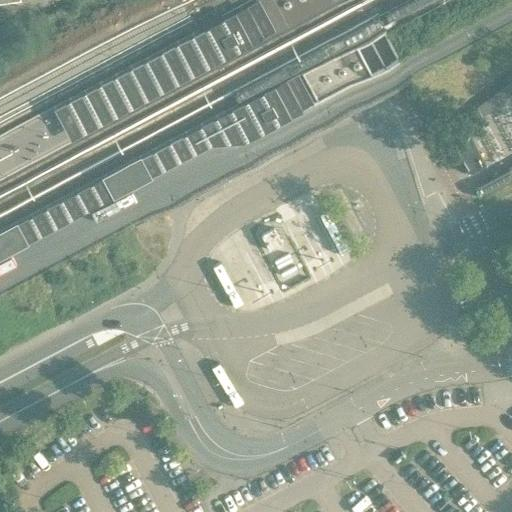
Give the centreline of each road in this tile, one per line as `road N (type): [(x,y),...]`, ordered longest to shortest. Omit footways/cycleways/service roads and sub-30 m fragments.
road 1 (unclassified): [(511,363),(397,389),(265,456),(214,448)]
road 2 (unclassified): [(214,448),(156,332),(135,322),(0,386)]
road 3 (unknown): [(156,332),(278,307),(416,235)]
road 4 (unclassified): [(0,418),(96,369),(133,369),(156,380),(181,421),(214,448)]
